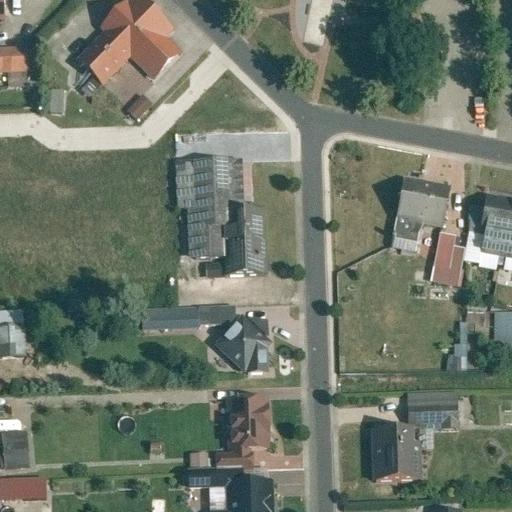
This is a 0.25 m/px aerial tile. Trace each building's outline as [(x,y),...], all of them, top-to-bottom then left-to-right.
[(11,0),(0,0),(0,23),(12,23),(11,0)] [(146,0),(135,0),(78,63),(110,93),(137,64),(161,86),(190,54),(175,40),(182,32),(146,0)] [(355,0),(362,5),(371,8),(379,2),(379,0),(355,0)] [(0,75),(28,75),(27,49),(0,50),(0,75)] [(237,161),(187,163),(194,264),(229,263),(230,282),(273,280),(270,213),(239,215),(237,161)] [(450,192),(401,183),(394,225),(442,233),(450,192)] [(511,205),(485,200),(477,237),(511,244),(511,205)] [(239,308),(203,310),(203,328),(240,327),(239,308)] [(511,314),(500,314),(499,354),(511,353),(511,314)] [(240,327),(219,349),(251,378),(277,377),(275,323),(254,323),(248,318),(240,327)] [(411,397),(413,428),(466,426),(465,395),(411,397)] [(279,401),(233,402),(234,462),(280,462),(279,401)] [(35,470),(33,433),(4,434),(6,471),(35,470)] [(376,435),(378,484),(429,482),(427,433),(376,435)] [(193,492),(214,492),(251,491),(251,473),(193,474),(193,492)] [(0,503),(47,501),(46,479),(0,481),(0,503)] [(214,492),(214,511),(278,511),(278,490),(251,491),(214,492)]
